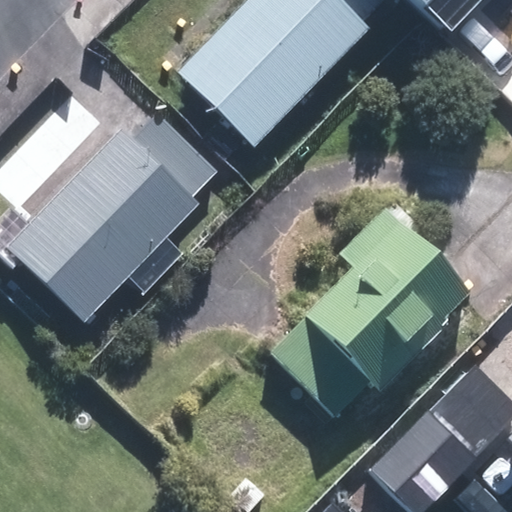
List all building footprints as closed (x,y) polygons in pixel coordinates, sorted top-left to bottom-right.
[(180,14),(164,0),(149,0),(121,30),(145,52),(180,14)] [(251,0),(182,68),(255,142),(372,28),(344,0),(251,0)] [(413,0),(457,43),(500,0),(413,0)] [(14,245),(91,324),(207,209),(197,198),(223,172),(164,112),(138,137),(131,131),(14,245)] [(363,260),(277,345),(337,406),(470,274),(397,200),(349,247),(363,260)] [(380,475),(417,511),(436,511),(511,433),(511,396),(482,367),(380,475)]
